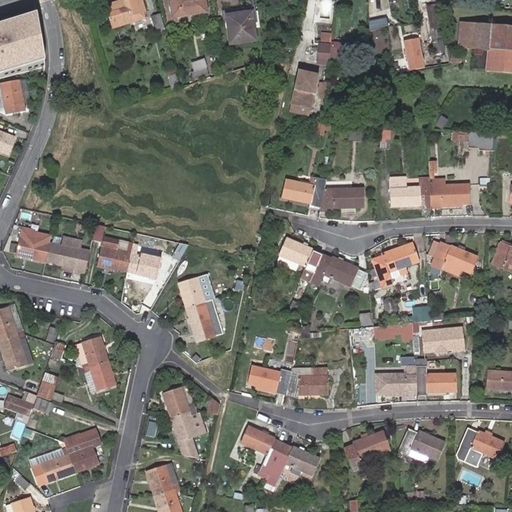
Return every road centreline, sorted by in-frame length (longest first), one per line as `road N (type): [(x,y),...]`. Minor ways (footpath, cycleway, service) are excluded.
road 1 (residential): [(511,225),(347,236),(261,211)]
road 2 (residential): [(511,411),(411,409),(334,423),(269,412)]
road 3 (residential): [(0,232),(54,88),(55,29),(46,0)]
road 4 (residential): [(114,511),(151,341)]
road 5 (residential): [(151,341),(95,301),(0,280)]
